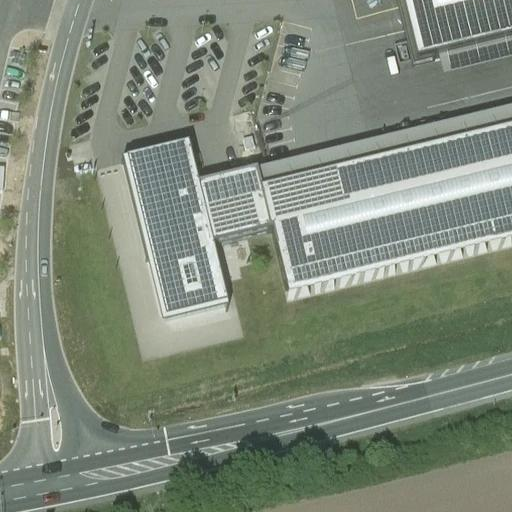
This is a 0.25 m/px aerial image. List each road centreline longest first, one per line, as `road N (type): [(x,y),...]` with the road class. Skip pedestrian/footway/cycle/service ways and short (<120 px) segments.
road 1 (unclassified): [(83,0),(42,138),(31,310),(48,487)]
road 2 (primary): [(511,375),(48,487)]
